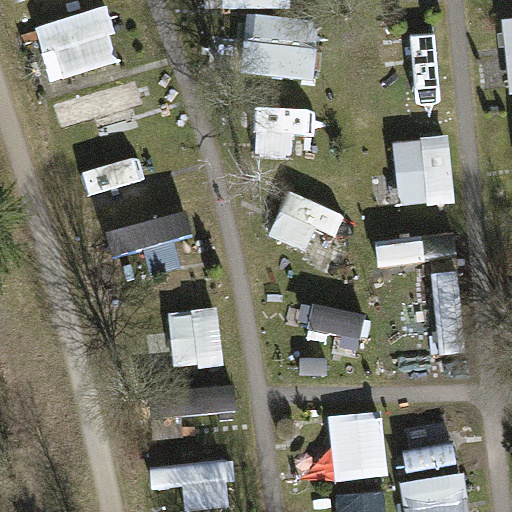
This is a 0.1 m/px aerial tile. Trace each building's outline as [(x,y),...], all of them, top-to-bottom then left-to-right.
[(108,8),(35,31),(52,85),(125,62),(108,8)] [(236,66),(297,85),(313,34),(253,15),(236,66)] [(511,17),(502,18),(510,96),(511,96),(511,17)] [(384,40),(390,114),(444,110),(437,35),(384,40)] [(395,144),(402,207),(455,202),(447,138),(395,144)] [(172,227),(90,240),(95,272),(116,269),(118,281),(161,274),(159,262),(178,259),(172,227)] [(463,310),(457,250),(409,254),(414,304),(436,302),(437,312),(463,310)] [(202,313),(133,323),(140,370),(209,360),(202,313)] [(236,434),(228,386),(162,396),(169,444),(236,434)] [(381,414),(328,419),(335,486),(387,481),(381,414)] [(233,511),(232,473),(184,475),(185,511),(233,511)] [(473,511),(472,479),(407,483),(408,511),(473,511)] [(395,511),(392,496),(337,507),(338,511),(395,511)]
